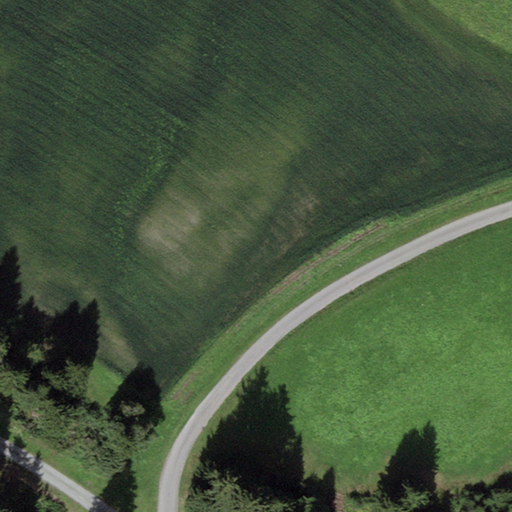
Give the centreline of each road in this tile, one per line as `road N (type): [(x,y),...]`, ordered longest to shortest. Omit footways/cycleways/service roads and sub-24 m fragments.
road 1 (unclassified): [(511,210),(452,229),(304,310),(197,421),(172,475),(167,511)]
road 2 (track): [(0,445),(103,511)]
